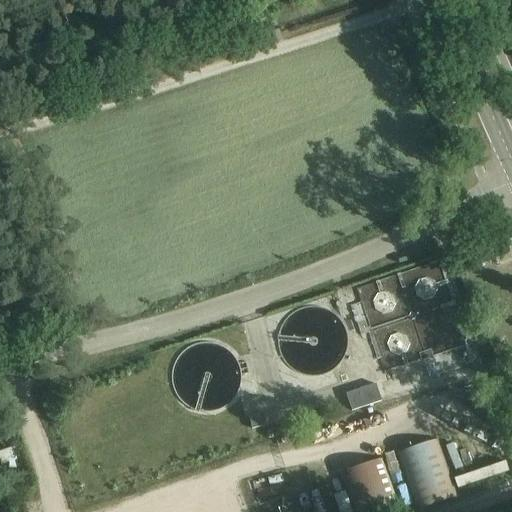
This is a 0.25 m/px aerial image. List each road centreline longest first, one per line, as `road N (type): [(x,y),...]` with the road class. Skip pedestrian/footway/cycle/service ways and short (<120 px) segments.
road 1 (residential): [(0,371),(334,269),(487,193)]
road 2 (track): [(0,133),(406,6)]
road 3 (primary): [(511,161),(441,0)]
